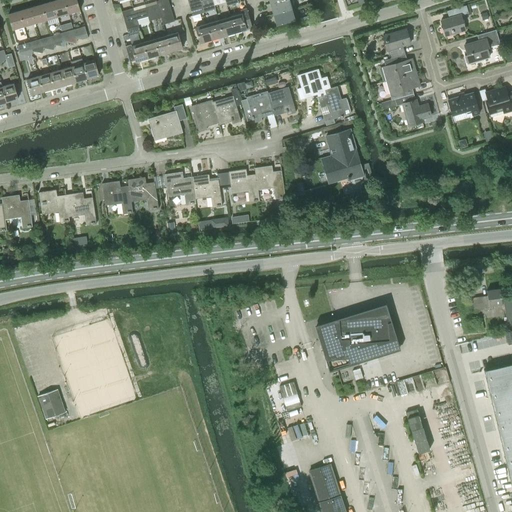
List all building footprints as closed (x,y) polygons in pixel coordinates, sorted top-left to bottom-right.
[(59,0),(53,2),(57,17),(68,14),(64,0),(59,0)] [(64,0),(68,14),(80,10),(76,0),(64,0)] [(289,0),(285,0),(270,5),(273,15),(292,9),(289,0)] [(200,1),(189,5),(190,10),(202,7),(200,1)] [(42,5),(46,20),(48,25),(59,22),(57,17),(53,2),(42,5)] [(148,17),(171,10),(169,4),(157,8),(146,11),(148,17)] [(31,8),(35,23),(46,20),(42,5),(31,8)] [(492,7),(494,14),(501,12),(499,5),(492,7)] [(460,16),(468,13),(466,6),(447,11),(449,18),(441,21),(445,36),(464,30),(460,16)] [(202,7),(190,10),(192,16),(204,13),(202,7)] [(20,12),(24,27),(35,23),(31,8),(20,12)] [(121,12),(123,18),(135,14),(134,11),(133,9),(121,12)] [(234,33),(246,29),(251,28),(252,27),(246,9),(240,11),(241,14),(230,18),(234,33)] [(292,9),(273,15),(276,26),(298,19),(295,9),(292,9)] [(161,19),(172,15),(171,10),(148,17),(149,21),(160,18),(161,19)] [(125,23),(136,20),(148,17),(146,11),(135,14),(123,18),(125,23)] [(24,27),(20,12),(8,15),(13,30),(24,27)] [(172,15),(161,19),(162,25),(174,21),(172,15)] [(219,21),(223,36),(234,33),(230,18),(219,21)] [(126,29),(138,26),(136,20),(125,23),(126,29)] [(223,36),(219,21),(207,24),(211,39),(223,36)] [(211,39),(207,24),(195,28),(200,43),(211,39)] [(138,26),(126,29),(128,35),(140,32),(138,26)] [(73,30),(75,35),(86,32),(85,27),(73,30)] [(390,59),(405,54),(402,46),(410,44),(406,29),(382,36),(387,51),(390,59)] [(64,38),(75,35),(73,30),(62,33),(64,38)] [(486,48),(499,44),(495,30),(477,36),(478,41),(464,45),(467,54),(464,55),(466,64),(489,57),(486,48)] [(76,39),(77,39),(82,40),(88,39),(86,32),(75,35),(76,39)] [(166,36),(170,51),(182,48),(177,32),(166,36)] [(51,37),(52,42),(64,38),(62,33),(51,37)] [(76,39),(75,35),(64,38),(65,42),(66,42),(76,44),(77,39),(76,39)] [(154,39),(159,55),(170,51),(166,36),(154,39)] [(42,45),(52,42),(51,37),(40,40),(41,45),(42,45)] [(53,45),(54,45),(65,47),(66,42),(65,42),(64,38),(52,42),(53,45)] [(143,42),(148,58),(159,55),(154,39),(143,42)] [(29,43),(30,49),(32,48),(41,45),(40,40),(29,43)] [(52,42),(42,45),(43,48),(43,49),(53,50),(54,45),(53,45),(52,42)] [(148,58),(143,42),(131,46),(131,47),(125,49),(129,62),(135,60),(135,62),(148,58)] [(30,49),(29,43),(17,46),(19,52),(30,49)] [(31,51),(32,52),(43,54),(43,49),(43,48),(42,45),(41,45),(32,48),(30,49),(31,51)] [(92,55),(89,46),(84,48),(86,56),(92,55)] [(31,51),(30,49),(19,52),(20,55),(31,57),(32,52),(31,51)] [(405,54),(390,59),(383,61),(385,67),(382,68),(386,81),(415,72),(411,59),(406,60),(405,54)] [(83,64),(87,79),(99,76),(94,61),(83,64)] [(87,79),(83,64),(72,67),(76,82),(87,79)] [(61,71),(65,85),(76,82),(72,67),(61,71)] [(324,90),(330,88),(327,76),(321,78),(318,69),(297,75),(304,98),(317,94),(317,97),(325,94),(324,90)] [(50,74),(54,88),(65,85),(61,71),(50,74)] [(415,72),(386,81),(392,100),(409,95),(413,94),(411,88),(419,85),(415,72)] [(39,77),(43,92),(54,88),(50,74),(39,77)] [(43,92),(39,77),(27,80),(31,95),(43,92)] [(2,88),(6,102),(18,99),(14,84),(2,88)] [(325,94),(317,97),(321,108),(327,106),(329,112),(323,114),(326,125),(334,123),(333,119),(351,113),(346,98),(341,99),(337,86),(330,88),(324,90),(325,94)] [(274,114),(273,114),(274,116),(287,112),(288,115),(296,112),(289,87),(268,93),(274,114)] [(511,110),(511,96),(507,98),(504,87),(485,92),(484,89),(478,91),(481,101),(486,100),(491,116),(511,110)] [(236,106),(241,104),(236,89),(232,90),(236,106)] [(247,121),(253,119),(254,122),(262,120),(261,117),(273,114),(274,114),(268,93),(267,91),(246,97),(247,99),(241,100),(247,121)] [(448,100),(452,115),(471,110),(472,116),(479,114),(472,92),(448,100)] [(409,95),(392,100),(381,103),(383,110),(402,104),(408,125),(422,121),(421,119),(431,116),(427,104),(418,107),(416,100),(415,100),(413,94),(409,95)] [(219,123),(219,125),(232,121),(233,124),(241,121),(233,95),(213,101),(213,102),(219,123)] [(213,102),(213,101),(212,100),(191,106),(199,132),(207,129),(206,126),(219,123),(213,102)] [(179,121),(187,119),(182,104),(174,107),(175,111),(148,119),(154,141),(183,133),(179,121)] [(348,176),(349,179),(363,175),(349,129),(326,135),(332,156),(322,159),(329,182),(348,176)] [(461,147),(467,145),(465,139),(459,141),(461,147)] [(257,190),(258,190),(274,187),(276,198),(285,197),(281,170),(273,172),(272,165),(254,168),(255,174),(257,190)] [(257,190),(255,174),(247,175),(246,169),(229,171),(232,194),(248,191),(249,202),(259,201),(258,190),(257,190)] [(194,198),(191,177),(183,178),(182,172),(165,175),(168,196),(184,194),(186,205),(196,203),(195,198),(194,198)] [(194,198),(195,198),(211,196),(213,207),(222,206),(219,180),(210,181),(209,175),(191,177),(194,198)] [(131,202),(148,199),(149,210),(158,209),(154,182),(146,184),(145,178),(128,180),(128,186),(131,202)] [(131,202),(128,186),(120,187),(119,181),(102,184),(105,206),(122,203),(124,214),(133,213),(131,202)] [(296,183),(288,184),(289,193),(297,192),(296,183)] [(69,222),(69,217),(66,195),(57,196),(56,190),(39,193),(42,215),(59,212),(60,223),(69,222)] [(84,198),(83,192),(66,195),(69,217),(86,214),(87,225),(96,224),(92,197),(84,198)] [(2,203),(5,220),(21,217),(23,228),(32,227),(28,200),(20,201),(20,195),(2,197),(2,203)] [(213,228),(229,226),(227,218),(211,220),(213,228)] [(500,289),(486,291),(487,296),(482,296),(484,311),(493,309),(492,306),(502,304),(500,289)] [(511,295),(503,297),(507,326),(511,325),(511,295)] [(389,318),(389,315),(336,320),(336,319),(324,323),(316,326),(320,340),(319,340),(324,354),(325,354),(326,368),(343,366),(344,367),(364,361),(363,360),(399,349),(394,333),(395,333),(390,318),(389,318)] [(511,361),(483,368),(511,489),(511,361)] [(301,406),(293,382),(279,386),(287,410),(301,406)] [(57,389),(38,396),(46,418),(65,412),(57,389)] [(300,439),(299,425),(285,425),(286,439),(300,439)] [(347,511),(331,462),(308,469),(322,511),(347,511)]
